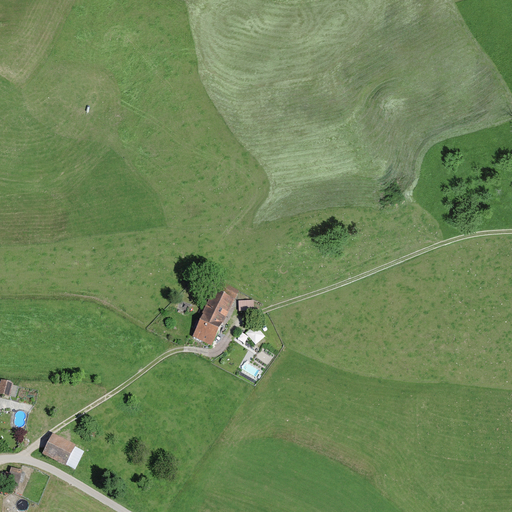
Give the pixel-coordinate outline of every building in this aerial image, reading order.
[(239,294),(218,284),(193,339),(215,348),(239,294)] [(254,302),(239,303),(239,313),(254,312),(254,302)] [(3,383),(0,392),(0,395),(9,399),(14,387),(3,383)] [(77,451),(54,439),(45,456),(68,468),(77,451)] [(11,477),(22,480),(25,466),(14,463),(11,477)]
